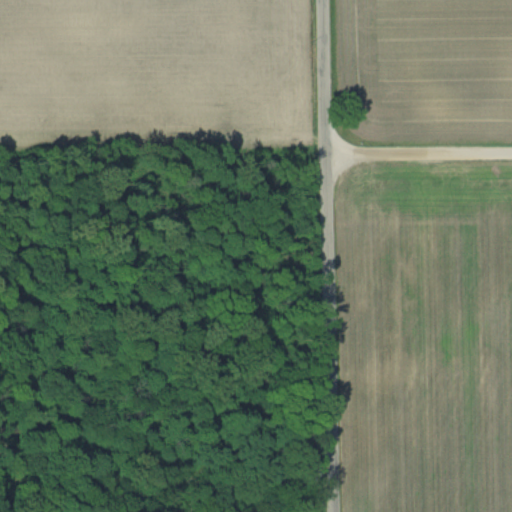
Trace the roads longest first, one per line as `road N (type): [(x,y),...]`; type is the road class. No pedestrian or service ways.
road 1 (tertiary): [(335,511),(325,0)]
road 2 (residential): [(328,153),(511,153)]
